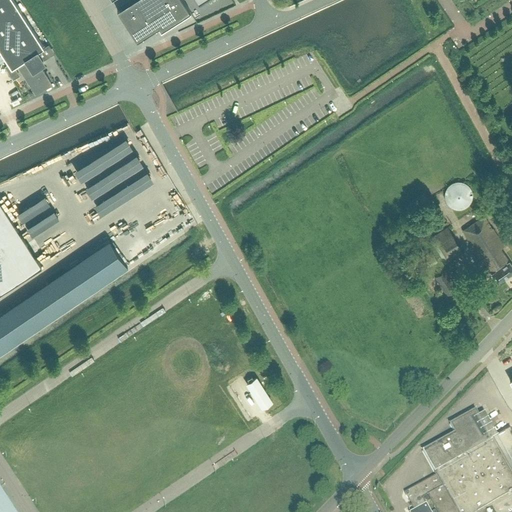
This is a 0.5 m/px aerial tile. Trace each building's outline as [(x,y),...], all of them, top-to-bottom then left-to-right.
[(31,83),(36,91),(45,85),(44,84),(50,81),(38,63),(43,60),(36,50),(43,46),(13,0),(0,0),(0,49),(11,66),(18,62),(24,72),(27,70),(34,81),(31,83)] [(130,0),(116,9),(136,40),(170,19),(172,22),(190,10),(183,0),(195,0),(197,2),(200,0),(130,0)] [(446,188),(444,196),(447,203),(453,208),(461,209),(468,206),(472,199),(472,191),(467,185),(460,181),(452,183),(446,188)] [(0,200),(0,289),(41,264),(0,200)] [(463,229),(489,274),(491,272),(497,281),(511,271),(511,265),(500,247),(503,245),(492,227),(491,228),(484,215),(463,229)] [(430,238),(445,262),(452,257),(453,259),(463,253),(447,227),(430,238)] [(0,352),(127,266),(110,241),(0,315),(0,352)] [(435,276),(447,294),(457,288),(445,269),(435,276)] [(211,311),(189,326),(224,381),(247,366),(211,311)] [(99,390),(90,397),(112,431),(154,404),(132,369),(130,370),(123,360),(95,379),(94,377),(92,378),(99,390)] [(256,377),(246,382),(262,407),(271,401),(256,377)] [(161,413),(119,441),(141,475),(152,468),(159,480),(191,459),(161,413)] [(496,511),(496,510),(510,507),(511,504),(511,436),(495,441),(488,417),(479,420),(474,413),(452,430),(454,441),(423,450),(433,485),(405,492),(409,511),(496,511)] [(35,418),(6,437),(13,448),(11,449),(34,483),(76,455),(53,421),(43,428),(35,416),(33,417),(35,418)] [(82,465),(41,493),(53,511),(98,511),(95,506),(105,499),(82,465)] [(0,511),(13,511),(0,490),(0,511)]
